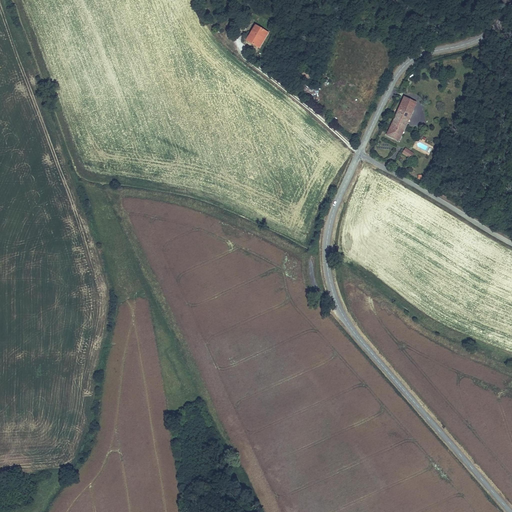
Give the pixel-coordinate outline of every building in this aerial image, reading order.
[(248,34),(257,42),(268,29),(258,21),(248,34)] [(268,29),(257,42),(259,44),(270,31),(268,29)] [(402,93),(396,104),(409,111),(415,99),(402,93)] [(409,111),(396,104),(385,129),(397,136),(409,111)] [(395,156),(404,160),(407,154),(398,150),(395,156)]
